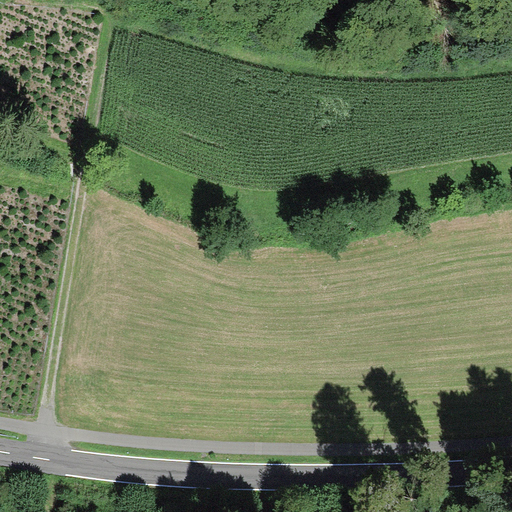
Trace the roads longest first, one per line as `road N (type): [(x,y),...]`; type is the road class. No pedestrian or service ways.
road 1 (tertiary): [(511,469),(260,482),(0,446)]
road 2 (track): [(110,27),(42,457)]
